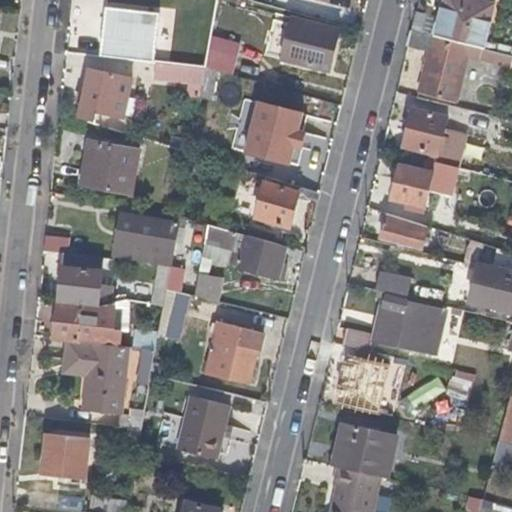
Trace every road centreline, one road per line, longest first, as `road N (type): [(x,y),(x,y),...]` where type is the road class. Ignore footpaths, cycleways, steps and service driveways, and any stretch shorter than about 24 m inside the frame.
road 1 (residential): [(267,511),(393,0)]
road 2 (residential): [(45,0),(0,406)]
